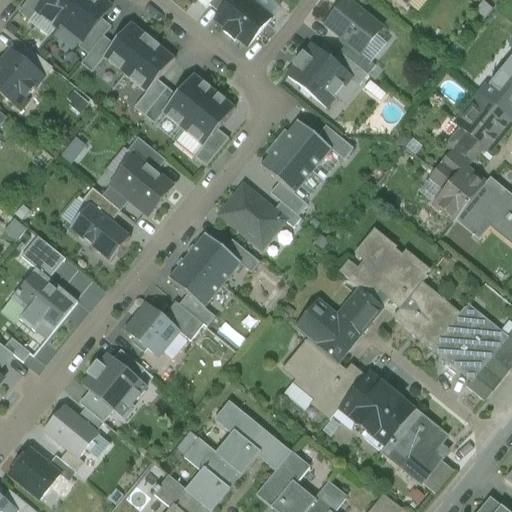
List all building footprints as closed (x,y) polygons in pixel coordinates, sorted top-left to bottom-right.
[(30,0),(18,15),(29,24),(37,15),(37,14),(48,0),(30,0)] [(48,0),(37,14),(37,15),(57,31),(61,26),(82,0),(48,0)] [(112,11),(98,0),(82,0),(61,26),(84,45),(112,11)] [(237,41),(248,50),(271,21),(244,0),(234,0),(215,23),(226,32),(223,35),(234,44),(237,41)] [(381,31),(346,3),(326,28),(347,46),(361,57),(381,31)] [(124,78),(152,44),(130,26),(103,60),(124,78)] [(124,78),(148,97),(175,62),(152,44),(124,78)] [(361,57),(347,46),(340,55),(368,78),(375,68),(361,57)] [(53,71),(25,48),(17,58),(43,80),(44,82),(53,71)] [(313,48),(305,58),(303,56),(293,68),(295,70),(287,79),(325,111),(350,81),(351,80),(332,64),(313,48)] [(17,58),(12,54),(0,68),(0,96),(15,109),(24,99),(26,101),(35,90),(43,80),(17,58)] [(368,78),(340,55),(332,64),(351,80),(350,81),(359,88),(368,78)] [(511,60),(480,99),(511,124),(511,123),(511,60)] [(182,134),(214,95),(194,78),(161,117),(182,134)] [(182,134),(203,151),(234,111),(214,95),(182,134)] [(511,124),(480,99),(480,100),(460,125),(461,132),(482,150),(487,154),(511,124)] [(279,148),(312,175),(332,152),(298,124),(279,148)] [(482,150),(461,132),(447,150),(451,153),(452,153),(468,167),(482,150)] [(260,170),(294,198),(312,175),(279,148),(260,170)] [(468,167),(452,153),(451,153),(439,168),(440,168),(429,180),(445,194),(437,203),(438,209),(456,224),(485,189),(464,172),(468,167)] [(112,188),(149,218),(172,189),(135,159),(112,188)] [(511,202),(489,184),(485,189),(456,224),(473,239),(489,220),(511,239),(511,241),(510,244),(511,246),(511,202)] [(221,218),(261,251),(284,223),(243,190),(221,218)] [(120,214),(93,191),(83,203),(89,208),(90,207),(112,225),(120,214)] [(112,225),(90,207),(89,208),(70,232),(110,265),(130,240),(112,225)] [(187,261),(222,289),(240,267),(205,237),(187,261)] [(399,266),(389,257),(391,254),(373,239),(357,260),(365,266),(350,284),(362,294),(372,302),(372,301),(378,294),(400,312),(419,288),(425,281),(402,263),(399,266)] [(65,262),(38,240),(21,260),(36,272),(49,282),(65,262)] [(168,282),(204,312),(222,289),(187,261),(168,282)] [(49,282),(36,272),(12,302),(26,314),(19,322),(34,334),(41,326),(53,336),(77,305),(49,282)] [(458,320),(419,288),(400,312),(394,320),(432,351),(458,320)] [(362,294),(329,334),(310,318),(297,334),(337,366),(383,310),(372,301),(372,302),(362,294)] [(147,352),(157,359),(177,335),(147,309),(126,334),(137,342),(134,346),(143,355),(147,352)] [(490,332),(465,311),(458,320),(432,351),(471,383),(474,379),(482,369),(491,359),(499,349),(504,342),(490,332)] [(511,343),(507,339),(504,342),(499,349),(511,359),(511,343)] [(30,356),(12,341),(4,350),(23,366),(30,356)] [(345,380),(306,348),(287,372),(300,383),(297,387),(335,417),(346,403),(361,385),(364,381),(352,371),(345,380)] [(511,370),(511,359),(499,349),(491,359),(509,374),(511,370)] [(83,388),(117,414),(141,383),(108,357),(83,388)] [(509,374),(491,359),(482,369),(501,384),(509,374)] [(501,384),(482,369),(474,379),(493,394),(501,384)] [(493,394),(474,379),(471,383),(466,390),(484,405),(493,394)] [(415,414),(373,380),(366,390),(361,385),(346,403),(351,407),(344,416),(367,435),(363,440),(381,455),(415,414)] [(291,456),(230,406),(215,424),(231,438),(216,456),(216,457),(239,476),(238,476),(241,479),(260,455),(267,461),(264,464),(276,474),(291,456)] [(78,421),(64,410),(44,434),(69,454),(78,462),(98,438),(96,436),(78,421)] [(103,427),(85,411),(78,421),(96,436),(103,427)] [(415,414),(381,455),(398,469),(407,458),(430,477),(442,462),(434,456),(447,440),(415,414)] [(186,455),(197,437),(189,432),(178,450),(186,455)] [(216,456),(199,443),(184,462),(201,475),(186,494),(185,494),(207,511),(213,511),(231,491),(228,489),(238,476),(239,476),(216,457),(216,456)] [(47,468),(29,453),(9,477),(40,503),(60,478),(47,468)] [(78,462),(69,454),(61,463),(70,471),(76,475),(84,466),(78,462)] [(276,474),(256,498),(273,511),(307,511),(315,503),(314,503),(296,486),(309,470),(291,456),(276,474)] [(55,458),(47,468),(60,478),(63,480),(70,471),(61,463),(55,458)] [(207,511),(185,494),(186,494),(168,479),(155,496),(173,511),(172,511),(207,511)] [(329,486),(314,503),(315,503),(307,511),(338,511),(348,501),(329,486)] [(32,511),(9,493),(2,502),(13,511),(32,511)] [(401,511),(383,498),(375,507),(381,511),(401,511)] [(13,511),(2,502),(0,500),(0,511),(13,511)] [(502,511),(491,503),(483,511),(503,511),(502,511)]
